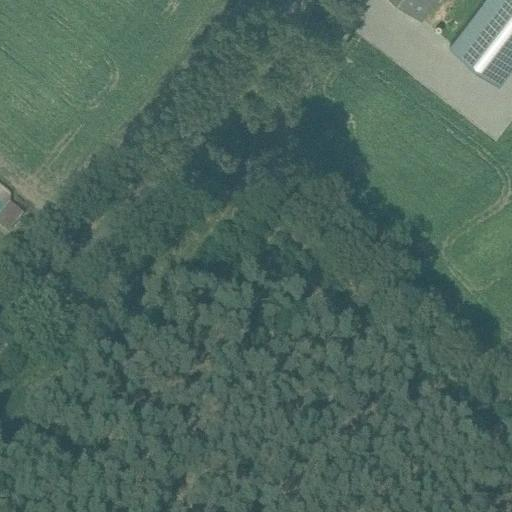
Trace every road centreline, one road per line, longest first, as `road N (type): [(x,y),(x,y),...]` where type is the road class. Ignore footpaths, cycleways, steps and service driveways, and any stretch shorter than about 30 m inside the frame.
road 1 (unclassified): [(0,342),(196,143),(308,0)]
road 2 (unknown): [(347,0),(434,70),(466,87),(511,92)]
